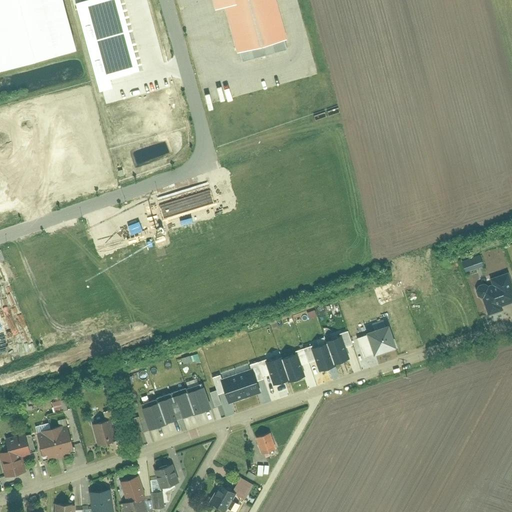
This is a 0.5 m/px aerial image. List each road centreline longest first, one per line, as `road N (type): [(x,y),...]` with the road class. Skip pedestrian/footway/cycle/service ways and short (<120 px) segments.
road 1 (residential): [(511,322),(0,502)]
road 2 (residential): [(0,237),(192,171),(205,159),(168,0)]
